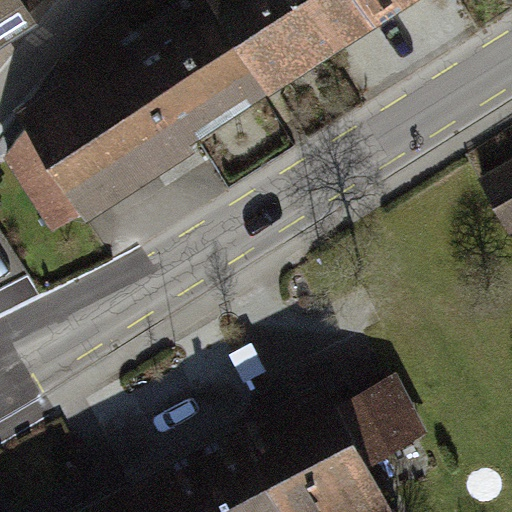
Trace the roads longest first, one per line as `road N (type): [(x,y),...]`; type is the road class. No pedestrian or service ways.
road 1 (tertiary): [(0,369),(136,295),(511,55)]
road 2 (residential): [(0,109),(95,0)]
